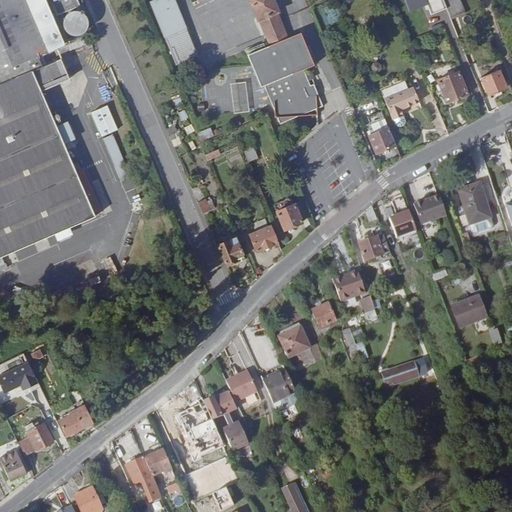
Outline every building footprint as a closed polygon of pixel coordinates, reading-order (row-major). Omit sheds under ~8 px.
[(0,0),(0,257),(95,217),(93,214),(101,210),(83,167),(75,171),(56,127),(38,87),(63,76),(56,61),(42,67),(38,56),(64,45),(44,0),(0,0)] [(199,59),(174,0),(155,0),(150,2),(177,69),(199,59)] [(250,0),(258,20),(260,19),(276,13),(278,12),(273,0),(250,0)] [(404,0),(409,12),(428,5),(426,0),(404,0)] [(464,14),(458,0),(443,0),(451,18),(464,14)] [(276,13),(260,19),(269,42),(278,38),(279,42),(287,39),(276,13)] [(271,45),(248,55),(261,87),(265,85),(272,82),(309,67),(308,56),(309,55),(300,33),(287,39),(279,42),(278,38),(269,42),(271,45)] [(90,42),(87,34),(66,42),(69,51),(90,42)] [(309,67),(272,82),(279,99),(272,102),(281,123),(323,105),(314,85),(311,86),(306,75),(310,73),(309,67)] [(468,94),(458,71),(437,80),(446,103),(468,94)] [(506,87),(499,71),(481,78),(488,95),(506,87)] [(272,82),(265,85),(272,102),(279,99),(272,82)] [(401,109),(419,102),(413,87),(384,99),(393,120),(393,119),(403,115),(404,115),(401,109)] [(117,130),(107,106),(91,113),(102,137),(117,130)] [(396,145),(388,126),(386,121),(381,111),(367,117),(372,130),(367,133),(375,154),(396,145)] [(403,115),(393,119),(395,124),(398,126),(401,126),(403,125),(404,123),(405,120),(403,115)] [(74,139),(67,122),(56,127),(63,144),(74,139)] [(213,136),(210,128),(197,133),(201,141),(213,136)] [(130,175),(113,134),(102,138),(120,180),(130,175)] [(255,151),(249,137),(239,142),(245,155),(255,151)] [(220,155),(218,149),(210,153),(212,158),(220,155)] [(258,158),(255,151),(245,155),(248,162),(258,158)] [(491,218),(480,183),(458,190),(469,225),(470,225),(472,232),(474,234),(492,228),(493,226),(490,218),(491,218)] [(445,216),(438,196),(413,204),(421,225),(445,216)] [(403,197),(391,201),(396,215),(389,218),(396,238),(416,230),(403,197)] [(210,210),(206,199),(197,202),(202,214),(210,210)] [(307,214),(301,201),(294,204),(300,217),(307,214)] [(300,217),(294,204),(276,212),(284,230),(302,222),(300,217)] [(376,219),(372,207),(372,206),(371,205),(365,211),(369,222),(376,219)] [(278,243),(271,226),(250,235),(257,251),(278,243)] [(471,243),(467,233),(462,235),(466,245),(471,243)] [(389,252),(383,235),(358,244),(364,261),(389,252)] [(241,252),(235,237),(218,245),(226,264),(236,260),(235,257),(234,255),(241,252)] [(447,276),(444,270),(433,275),(435,281),(447,276)] [(361,288),(357,275),(333,283),(339,301),(346,299),(344,293),(355,290),(361,288)] [(346,299),(357,296),(355,290),(344,293),(346,299)] [(374,309),(368,291),(360,294),(363,302),(359,304),(363,313),(374,309)] [(486,318),(478,296),(451,306),(459,328),(486,318)] [(381,306),(378,299),(372,301),(374,309),(381,306)] [(335,321),(327,303),(311,311),(319,329),(335,321)] [(310,348),(300,327),(278,337),(288,358),(310,348)] [(356,345),(349,328),(342,331),(354,362),(361,359),(356,345)] [(494,345),(503,342),(497,328),(489,331),(494,345)] [(367,358),(361,343),(356,345),(361,359),(361,360),(367,358)] [(43,357),(40,349),(30,354),(34,361),(43,357)] [(505,365),(500,355),(487,361),(491,371),(505,365)] [(469,370),(483,363),(480,356),(466,363),(469,370)] [(29,361),(0,373),(0,396),(2,401),(40,385),(29,361)] [(419,377),(414,361),(381,373),(386,388),(419,377)] [(295,393),(290,381),(287,375),(287,374),(285,370),(262,381),(273,404),(295,393)] [(226,383),(236,404),(257,394),(248,373),(226,383)] [(213,397),(203,402),(211,421),(223,415),(228,426),(222,429),(232,451),(249,444),(238,422),(233,424),(228,413),(236,409),(228,392),(214,398),(213,397)] [(277,412),(300,402),(295,393),(273,404),(277,412)] [(93,423),(84,406),(75,410),(84,428),(93,423)] [(84,428),(75,410),(68,414),(69,416),(58,421),(66,436),(84,428)] [(27,432),(35,428),(33,424),(32,422),(24,426),(27,432)] [(53,442),(44,423),(39,426),(35,428),(27,432),(29,437),(18,442),(25,456),(36,450),(53,442)] [(392,450),(386,438),(379,441),(384,453),(392,450)] [(26,473),(16,450),(0,457),(0,460),(9,480),(16,477),(17,478),(26,473)] [(172,470),(163,450),(143,458),(151,476),(152,477),(163,471),(164,473),(172,470)] [(143,458),(143,457),(125,465),(133,484),(151,476),(143,458)] [(181,492),(177,482),(161,490),(163,496),(175,491),(176,494),(181,492)] [(308,511),(296,483),(292,484),(305,511),(308,511)] [(305,511),(292,484),(282,489),(292,511),(289,511),(305,511)] [(98,511),(103,510),(96,496),(91,487),(73,496),(79,511),(98,511)] [(108,508),(101,493),(96,496),(103,510),(108,508)] [(362,511),(370,508),(367,501),(364,503),(360,493),(346,500),(351,511),(362,511)] [(252,511),(246,496),(229,503),(232,511),(252,511)]
